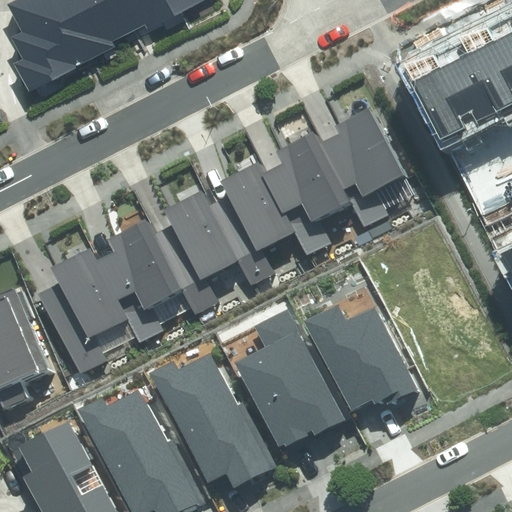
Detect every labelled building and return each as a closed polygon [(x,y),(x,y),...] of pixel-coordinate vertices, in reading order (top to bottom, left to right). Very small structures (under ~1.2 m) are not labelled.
[(347,303),(311,321),(359,413),(389,397),(392,403),(422,387),(380,307),(356,320),(347,303)] [(276,348),(245,363),(290,450),(353,417),(295,307),(263,324),(276,348)] [(183,359),(159,372),(215,481),(234,471),(242,486),(278,467),(219,353),(188,368),(183,359)] [(113,395),(88,408),(140,511),(148,511),(162,505),(165,511),(182,511),(206,500),(149,389),(118,404),(113,395)] [(103,463),(80,418),(17,449),(48,511),(125,511),(112,486),(92,496),(82,474),(103,463)]
